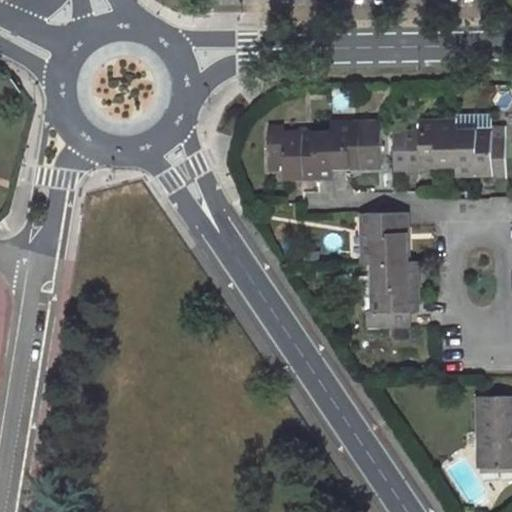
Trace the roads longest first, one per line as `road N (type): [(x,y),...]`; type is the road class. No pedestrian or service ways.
road 1 (tertiary): [(409,511),(217,227)]
road 2 (unclassified): [(511,43),(245,49)]
road 3 (unclassified): [(0,511),(39,265)]
road 4 (residential): [(511,353),(483,354),(479,239)]
road 5 (unclassified): [(39,265),(58,178),(85,136)]
